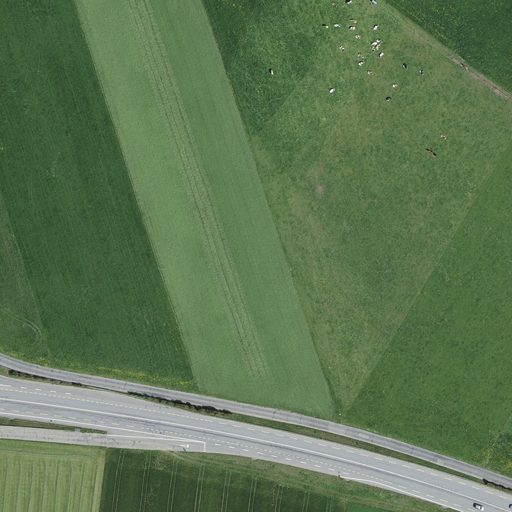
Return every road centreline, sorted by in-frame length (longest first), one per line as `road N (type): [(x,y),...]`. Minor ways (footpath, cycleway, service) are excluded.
road 1 (unclassified): [(0,362),(341,430),(511,486)]
road 2 (primary): [(249,438),(383,470),(498,511)]
road 3 (unclassified): [(0,434),(160,448),(249,438)]
road 4 (primary): [(47,404),(249,438)]
